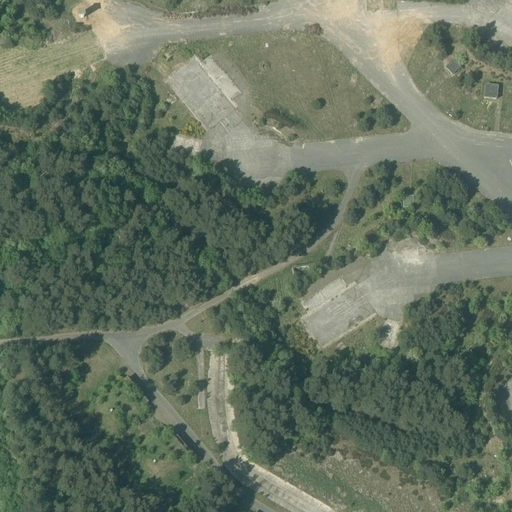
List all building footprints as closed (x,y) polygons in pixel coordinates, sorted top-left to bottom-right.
[(506,69),(511,68),(511,61),(508,61),(494,60),(478,48),(474,54),(477,58),(481,62),(485,64),(489,67),(493,68),(498,69),(502,69),(506,69)] [(450,74),(452,76),(460,69),(453,61),(445,69),(447,71),(450,74)] [(484,99),(496,100),(497,88),(485,86),(484,99)] [(25,119),(29,124),(31,123),(45,111),(53,97),(46,94),(41,106),(25,119)] [(262,203),(264,208),(266,208),(274,205),(283,200),(287,197),(290,194),(294,189),(296,187),(291,182),(280,196),(262,203)] [(354,205),(360,207),(363,197),(358,195),(354,205)] [(403,209),(413,209),(413,198),(403,198),(403,209)] [(292,269),(293,279),(317,274),(316,265),(292,269)] [(409,312),(411,319),(413,318),(423,313),(435,307),(441,299),(436,294),(428,305),(409,312)] [(141,403),(124,382),(93,407),(95,413),(98,421),(104,427),(109,428),(117,425),(141,403)] [(302,395),(307,400),(310,397),(310,396),(305,392),(302,395)] [(185,454),(167,433),(137,458),(139,464),(142,472),(148,478),(153,479),(161,476),(185,454)]
